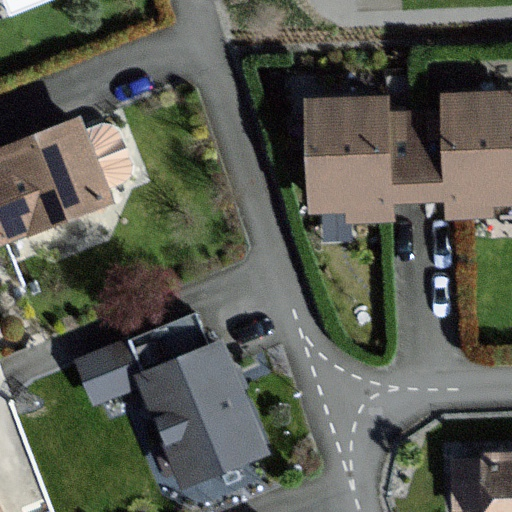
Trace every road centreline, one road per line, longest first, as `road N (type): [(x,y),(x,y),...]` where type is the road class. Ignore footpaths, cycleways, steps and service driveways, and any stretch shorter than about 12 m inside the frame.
road 1 (residential): [(191,0),(301,332),(331,393)]
road 2 (residential): [(331,393),(511,388)]
road 3 (residential): [(331,393),(364,511)]
